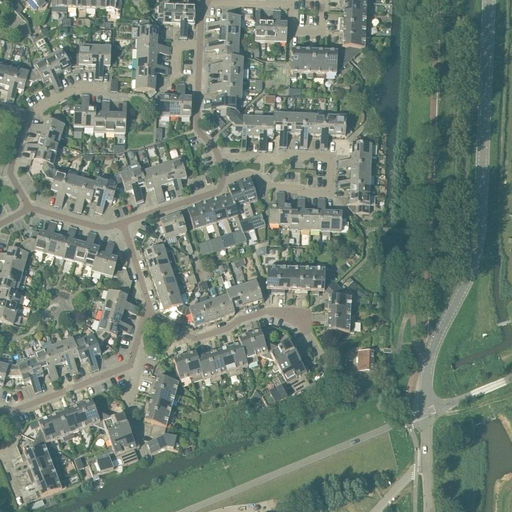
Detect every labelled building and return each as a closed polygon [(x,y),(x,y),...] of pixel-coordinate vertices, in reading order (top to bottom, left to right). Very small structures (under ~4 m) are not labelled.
[(31,0),(39,9),(45,3),(41,0),(31,0)] [(66,9),(66,0),(56,0),(57,0),(52,0),(52,8),(66,9)] [(76,0),(66,0),(66,9),(76,9),(76,0)] [(85,0),(76,0),(76,9),(86,9),(85,0)] [(95,0),(85,0),(86,9),(95,10),(95,0)] [(95,0),(95,10),(105,10),(105,0),(95,0)] [(105,0),(105,10),(119,11),(119,0),(105,0)] [(343,15),(366,16),(366,10),(371,10),(371,4),(340,3),(340,10),(343,10),(343,15)] [(173,26),(174,6),(163,6),(163,7),(159,6),(158,8),(157,15),(163,16),(163,19),(158,19),(154,22),(160,28),(163,25),(173,26)] [(183,39),(184,31),(183,26),(184,6),(174,6),(173,26),(180,26),(179,39),(183,39)] [(183,26),(184,31),(183,39),(187,40),(188,26),(194,27),(195,7),(184,6),(183,26)] [(256,11),(255,19),(255,23),(254,43),(265,44),(266,24),(259,24),(260,11),(256,11)] [(276,24),(276,20),(277,11),(273,11),(272,24),(266,24),(265,44),(275,44),(276,24)] [(277,11),(276,20),(276,24),(275,44),(286,45),(286,25),(280,24),(281,11),(277,11)] [(339,26),(370,27),(370,22),(365,21),(366,16),(343,15),(343,19),(340,19),(339,26)] [(207,27),(215,28),(219,28),(239,29),(240,19),(220,18),(219,24),(207,24),(207,27)] [(137,40),(157,41),(157,30),(160,28),(154,22),(151,25),(151,30),(148,30),(149,22),(142,22),(139,25),(139,30),(137,30),(137,40)] [(370,27),(339,26),(339,32),(343,33),(342,37),(339,37),(365,38),(365,33),(370,33),(370,27)] [(219,28),(215,28),(207,27),(206,31),(219,32),(219,38),(239,39),(239,29),(219,28)] [(365,38),(339,37),(338,44),(342,44),(342,49),(344,49),(341,53),(349,62),(363,50),(364,50),(365,38)] [(206,48),(214,48),(218,49),(238,49),(239,39),(219,38),(219,45),(206,44),(206,48)] [(39,49),(45,45),(43,40),(36,44),(39,49)] [(156,51),(161,51),(169,52),(170,48),(156,48),(157,41),(137,40),(136,50),(156,51)] [(72,59),(74,68),(78,67),(89,67),(90,48),(79,47),(79,59),(72,59)] [(99,81),(99,73),(99,68),(100,48),(90,48),(89,67),(95,68),(95,81),(99,81)] [(99,68),(99,73),(99,81),(102,81),(103,68),(110,68),(110,48),(100,48),(99,68)] [(218,49),(214,48),(206,48),(206,52),(218,52),(218,59),(243,60),(238,59),(238,49),(218,49)] [(291,48),(290,79),(296,79),(296,74),(301,75),(302,52),(298,52),(298,48),(291,48)] [(302,52),(301,75),(307,75),(307,80),(313,80),(314,49),(307,49),(307,52),(302,52)] [(314,49),(313,80),(324,80),(324,76),(325,50),(325,53),(320,53),(321,49),(314,49)] [(169,52),(161,51),(156,51),(136,50),(136,60),(156,61),(156,55),(169,55),(169,52)] [(325,50),(324,76),(336,76),(336,74),(349,62),(341,53),(337,56),(337,54),(332,53),(332,50),(325,50)] [(52,57),(61,74),(70,69),(74,68),(72,59),(67,62),(61,51),(52,57)] [(52,79),(55,83),(59,90),(62,88),(56,77),(61,74),(52,57),(43,62),(52,79)] [(209,69),(218,69),(222,69),(242,70),(243,60),(218,59),(223,60),(222,66),(209,65),(209,69)] [(155,71),(161,72),(169,72),(169,68),(156,68),(156,61),(136,60),(136,71),(155,71)] [(363,60),(356,67),(359,70),(366,70),(369,67),(363,60)] [(49,81),(52,85),(56,92),(59,90),(55,83),(52,79),(43,62),(33,67),(35,70),(32,72),(37,82),(41,80),(43,84),(49,81)] [(8,68),(0,65),(0,86),(3,87),(8,68)] [(10,103),(12,95),(13,90),(18,71),(8,68),(3,87),(9,89),(6,102),(10,103)] [(222,69),(218,69),(209,69),(209,73),(222,73),(222,79),(242,80),(242,70),(222,69)] [(13,90),(12,95),(10,103),(13,104),(15,96),(17,91),(23,93),(26,83),(33,85),(37,82),(32,72),(28,74),(18,71),(13,90)] [(169,72),(161,72),(155,71),(136,71),(135,81),(155,82),(155,76),(168,76),(169,72)] [(209,89),(217,90),(221,90),(241,90),(242,80),(222,79),(222,86),(209,85),(209,89)] [(155,82),(135,81),(135,91),(148,92),(148,97),(151,100),(157,95),(155,92),(155,82)] [(180,98),(181,94),(181,85),(177,85),(177,98),(170,98),(169,118),(180,118),(180,98)] [(181,85),(181,94),(180,98),(180,118),(190,119),(191,99),(185,99),(185,85),(181,85)] [(221,90),(217,90),(209,89),(209,93),(221,93),(221,99),(216,99),(241,101),(241,90),(221,90)] [(169,118),(170,98),(160,98),(157,95),(151,100),(155,104),(159,104),(159,117),(169,118)] [(85,109),(85,105),(85,97),(82,96),(81,109),(74,109),(73,128),(84,129),(85,109)] [(85,97),(85,105),(85,109),(84,129),(94,129),(94,134),(95,109),(89,109),(89,97),(85,97)] [(239,115),(238,113),(236,111),(236,101),(241,101),(216,99),(216,106),(203,105),(203,110),(211,110),(216,110),(226,111),(226,118),(230,123),(239,115)] [(104,135),(105,110),(106,102),(102,102),(101,115),(95,114),(95,110),(95,109),(94,134),(104,135)] [(106,102),(105,110),(104,135),(114,135),(115,115),(109,115),(109,102),(106,102)] [(125,136),(126,111),(126,103),(122,103),(121,115),(115,115),(114,135),(125,136)] [(242,138),(242,143),(241,151),(245,151),(246,138),(252,139),(253,119),(243,118),(240,116),(239,115),(230,123),(235,127),(242,128),(242,138)] [(263,139),(263,144),(262,152),(266,152),(267,139),(273,139),(274,115),(273,115),(273,120),(263,119),(263,139)] [(283,148),(283,140),(283,135),(284,115),(274,115),(273,139),(273,135),(279,135),(279,148),(283,148)] [(283,135),(283,140),(283,148),(287,148),(287,135),(293,136),(294,116),(284,115),(283,135)] [(303,149),(303,141),(303,136),(304,116),(294,116),(293,136),(300,136),(299,149),(303,149)] [(303,136),(303,141),(303,149),(307,149),(307,136),(314,136),(314,117),(304,116),(303,136)] [(323,150),(323,141),(324,137),(325,117),(314,117),(314,136),(320,137),(319,149),(323,150)] [(324,137),(323,141),(323,150),(327,150),(327,137),(334,137),(335,117),(325,117),(324,137)] [(335,117),(334,137),(344,138),(346,139),(352,134),(349,131),(345,131),(345,118),(335,117)] [(262,152),(263,144),(263,139),(263,119),(253,119),(252,139),(259,139),(258,152),(262,152)] [(29,128),(37,131),(42,132),(61,137),(64,127),(45,121),(43,128),(30,125),(29,128)] [(42,132),(37,131),(29,128),(28,132),(41,135),(39,141),(58,147),(61,137),(42,132)] [(356,138),(350,144),(351,145),(351,156),(371,156),(371,146),(367,146),(367,142),(361,142),(361,146),(358,145),(358,141),(356,138)] [(24,148),(32,150),(36,151),(55,156),(58,147),(39,141),(37,148),(25,144),(24,148)] [(164,148),(162,142),(156,144),(158,150),(164,148)] [(36,151),(32,150),(24,148),(23,152),(35,155),(33,161),(44,164),(41,171),(44,176),(54,170),(53,167),(55,156),(36,151)] [(338,165),(346,166),(351,166),(370,167),(371,156),(351,156),(351,162),(338,162),(338,165)] [(176,183),(177,188),(180,196),(183,194),(179,182),(186,180),(180,161),(170,164),(176,183)] [(180,196),(177,188),(176,183),(170,164),(160,167),(166,186),(172,184),(176,197),(180,196)] [(351,166),(346,166),(338,165),(338,169),(350,170),(350,176),(370,177),(370,167),(351,166)] [(157,189),(158,194),(160,202),(164,201),(160,188),(166,186),(160,167),(150,170),(157,189)] [(136,191),(137,196),(140,204),(144,203),(139,190),(145,188),(147,193),(139,169),(130,172),(136,191)] [(153,191),(154,195),(157,203),(160,202),(158,194),(157,189),(150,170),(141,174),(140,169),(139,169),(147,193),(153,191)] [(57,208),(59,200),(61,195),(66,176),(56,173),(54,170),(44,176),(46,180),(54,182),(51,192),(57,194),(53,207),(57,208)] [(140,204),(137,196),(136,191),(130,172),(120,176),(126,194),(132,192),(136,205),(140,204)] [(61,195),(59,200),(57,208),(61,209),(65,196),(71,198),(76,179),(66,176),(61,195)] [(204,177),(207,185),(212,184),(210,176),(204,177)] [(337,186),(345,186),(350,186),(370,187),(370,177),(350,176),(350,182),(337,182),(337,186)] [(77,214),(79,206),(80,201),(86,181),(76,179),(71,198),(77,200),(73,213),(77,214)] [(80,201),(79,206),(77,214),(81,215),(84,202),(90,203),(97,180),(97,179),(95,184),(86,181),(80,201)] [(98,214),(100,206),(101,201),(107,182),(97,180),(90,203),(91,203),(92,199),(98,200),(94,213),(98,214)] [(265,227),(261,215),(253,218),(250,206),(250,204),(256,202),(250,181),(239,184),(254,231),(265,227)] [(100,206),(98,214),(102,215),(104,207),(105,203),(112,204),(114,198),(115,194),(118,185),(107,182),(101,201),(100,206)] [(243,234),(254,231),(239,184),(227,188),(230,196),(243,234)] [(350,186),(345,186),(337,186),(337,190),(350,190),(349,196),(369,197),(370,187),(350,186)] [(280,207),(280,202),(281,194),(277,194),(276,206),(270,206),(269,226),(279,226),(280,207)] [(284,207),(284,202),(285,194),(281,194),(280,202),(280,207),(279,226),(289,227),(289,232),(290,207),(284,207)] [(246,243),(243,234),(230,196),(220,200),(235,246),(246,243)] [(349,207),(347,208),(353,214),(353,215),(356,215),(368,215),(369,215),(369,208),(369,197),(349,196),(349,207)] [(300,212),(301,207),(301,199),(297,199),(297,212),(290,212),(291,207),(290,207),(289,232),(299,232),(300,212)] [(301,199),(301,207),(300,212),(299,232),(310,232),(311,213),(304,212),(305,200),(301,199)] [(224,250),(235,246),(220,200),(209,203),(224,250)] [(321,213),(321,208),(321,200),(317,200),(317,213),(311,213),(310,232),(320,233),(321,213)] [(321,200),(321,208),(321,213),(320,233),(330,233),(331,213),(325,213),(325,200),(321,200)] [(209,203),(198,207),(213,253),(224,250),(209,203)] [(213,253),(198,207),(187,210),(194,232),(200,230),(202,231),(206,243),(198,245),(202,257),(213,253)] [(331,213),(330,233),(345,234),(346,221),(348,218),(343,212),(341,214),(331,213)] [(170,218),(176,237),(186,234),(180,215),(170,218)] [(176,237),(170,218),(160,222),(164,234),(160,236),(157,240),(164,244),(166,241),(176,237)] [(44,255),(51,231),(53,224),(49,223),(46,235),(39,233),(39,234),(34,233),(32,235),(30,241),(29,241),(25,243),(31,254),(34,252),(44,255)] [(53,224),(51,231),(44,255),(54,258),(59,238),(53,237),(57,225),(53,224)] [(69,241),(71,237),(73,229),(69,228),(66,240),(59,238),(54,258),(64,260),(69,241)] [(73,229),(71,237),(69,241),(64,260),(74,263),(79,244),(73,242),(77,230),(73,229)] [(89,247),(90,242),(92,234),(89,233),(85,245),(79,244),(74,263),(83,266),(89,247)] [(92,234),(90,242),(89,247),(83,266),(93,268),(92,273),(99,249),(93,248),(96,235),(92,234)] [(147,263),(166,257),(163,247),(164,244),(157,240),(155,245),(157,249),(144,253),(147,263)] [(31,254),(25,243),(21,246),(19,253),(8,250),(7,257),(2,255),(0,254),(0,258),(6,260),(25,266),(28,256),(31,254)] [(107,257),(109,252),(111,244),(107,243),(104,256),(98,254),(99,249),(92,273),(102,276),(107,257)] [(111,244),(109,252),(107,257),(102,276),(112,279),(112,278),(114,272),(117,260),(111,258),(114,245),(111,244)] [(147,263),(150,273),(169,267),(166,257),(147,263)] [(0,262),(5,264),(3,270),(22,276),(25,266),(6,260),(0,258),(0,262)] [(271,295),(278,295),(279,264),(273,264),(273,269),(267,269),(266,291),(271,291),(271,295)] [(289,292),(290,269),(284,269),(284,264),(279,264),(278,295),(284,295),(284,292),(289,292)] [(300,296),(302,265),(296,265),(296,270),(290,269),(289,292),(294,292),(294,296),(300,296)] [(312,296),(313,270),(307,270),(307,265),(302,265),(300,296),(307,296),(307,293),(312,293),(311,296),(312,296)] [(150,273),(153,283),(172,277),(169,267),(150,273)] [(19,285),(22,276),(3,270),(1,276),(0,275),(0,279),(0,280),(19,285)] [(313,270),(312,296),(318,297),(318,293),(324,293),(324,291),(327,295),(337,286),(335,284),(324,272),(325,271),(313,270)] [(127,298),(132,283),(129,282),(126,271),(119,273),(114,272),(112,278),(118,279),(113,294),(127,298)] [(153,283),(157,292),(176,286),(172,277),(153,283)] [(0,290),(21,296),(17,295),(19,285),(0,280),(0,279),(0,290)] [(262,301),(255,282),(245,286),(252,305),(262,301)] [(157,292),(160,302),(179,296),(176,286),(157,292)] [(245,286),(236,289),(242,308),(252,305),(245,286)] [(324,310),(350,311),(350,299),(349,299),(338,288),(337,286),(327,295),(331,298),(328,298),(328,303),(324,303),(324,310)] [(236,289),(226,292),(234,316),(234,315),(233,311),(242,308),(236,289)] [(0,301),(18,306),(21,296),(0,290),(2,291),(0,297),(0,301)] [(224,319),(234,316),(226,292),(227,297),(218,300),(224,319)] [(124,308),(129,310),(137,312),(138,308),(125,305),(127,298),(113,294),(108,293),(105,303),(124,308)] [(182,315),(185,308),(182,306),(179,296),(160,302),(163,312),(176,308),(177,313),(182,315)] [(218,300),(208,303),(214,322),(224,319),(218,300)] [(0,311),(16,316),(18,306),(0,301),(0,311)] [(137,312),(129,310),(124,308),(105,303),(102,313),(122,318),(123,312),(136,316),(137,312)] [(208,303),(198,306),(205,325),(214,322),(208,303)] [(205,325),(198,306),(188,309),(185,308),(182,315),(186,317),(191,316),(195,328),(205,325)] [(324,321),(354,322),(355,317),(350,317),(350,311),(324,310),(328,310),(327,315),(324,315),(324,321)] [(0,322),(13,326),(16,316),(0,311),(0,322)] [(119,328),(124,329),(131,332),(133,328),(120,324),(122,318),(102,313),(100,322),(119,328)] [(354,322),(324,321),(323,328),(327,328),(327,333),(354,334),(354,322)] [(131,332),(124,329),(119,328),(100,322),(97,333),(95,335),(104,343),(110,336),(116,338),(118,332),(130,335),(131,332)] [(254,332),(248,334),(257,363),(258,363),(256,358),(260,357),(267,360),(273,344),(268,342),(264,344),(260,333),(255,335),(254,332)] [(238,341),(247,368),(247,367),(245,362),(251,360),(252,365),(257,363),(248,334),(242,336),(243,339),(238,341)] [(90,359),(92,364),(95,372),(99,370),(94,358),(100,355),(98,349),(104,343),(95,335),(93,337),(83,341),(90,359)] [(69,362),(71,367),(74,375),(78,373),(73,361),(79,359),(80,363),(81,363),(72,340),(62,344),(69,362)] [(95,372),(92,364),(90,359),(83,341),(74,344),(72,340),(81,363),(87,361),(92,373),(95,372)] [(247,368),(238,341),(240,346),(235,348),(234,344),(228,346),(238,376),(243,374),(242,369),(247,368)] [(74,375),(71,367),(69,362),(62,344),(53,347),(60,366),(66,364),(71,376),(74,375)] [(298,353),(295,347),(292,349),(289,345),(280,350),(277,346),(273,344),(267,360),(273,362),(275,366),(271,368),(298,353)] [(238,376),(228,346),(222,348),(223,352),(218,353),(225,375),(231,373),(232,377),(238,376)] [(50,370),(52,375),(55,382),(59,380),(54,368),(60,366),(53,347),(43,351),(50,370)] [(55,382),(52,375),(50,370),(43,351),(34,355),(43,378),(41,373),(47,371),(52,383),(55,382)] [(225,375),(218,353),(214,355),(213,351),(206,353),(216,383),(221,381),(220,376),(225,375)] [(342,361),(344,361),(344,366),(346,366),(346,361),(345,361),(345,353),(332,352),(332,361),(336,361),(336,366),(342,366),(342,361)] [(357,372),(372,373),(373,353),(358,352),(357,372)] [(204,382),(195,355),(190,356),(189,353),(183,355),(192,384),(203,381),(203,382),(204,382)] [(216,383),(206,353),(200,356),(201,359),(197,360),(195,355),(204,382),(209,380),(211,384),(216,383)] [(281,376),(300,365),(298,361),(301,359),(298,353),(271,368),(274,373),(278,371),(281,376)] [(33,382),(35,386),(38,394),(42,392),(37,380),(43,378),(34,355),(33,355),(35,359),(26,363),(33,382)] [(192,384),(183,355),(177,357),(178,360),(173,362),(176,370),(170,376),(179,384),(180,383),(191,380),(192,384)] [(13,379),(12,367),(8,367),(0,365),(1,363),(0,362),(0,385),(3,386),(5,379),(13,379)] [(38,394),(35,386),(33,382),(26,363),(16,367),(12,367),(13,379),(21,379),(23,385),(30,383),(35,395),(38,394)] [(300,365),(281,376),(284,381),(280,383),(282,388),(304,376),(309,373),(306,367),(303,369),(300,365)] [(150,389),(180,397),(175,396),(178,385),(179,384),(170,376),(165,381),(157,379),(155,384),(152,383),(150,389)] [(282,388),(261,400),(267,410),(287,399),(283,392),(290,388),(292,389),(295,394),(310,386),(304,376),(282,388)] [(180,397),(150,389),(148,395),(152,396),(151,401),(172,407),(174,401),(178,403),(180,397)] [(172,407),(151,401),(149,405),(146,404),(144,411),(174,419),(175,414),(171,412),(172,407)] [(99,429),(106,413),(100,411),(95,413),(92,403),(87,405),(85,402),(79,404),(90,433),(91,432),(89,428),(93,426),(99,429)] [(90,433),(79,404),(73,406),(74,410),(70,411),(78,432),(83,430),(85,435),(90,433)] [(58,412),(69,441),(75,439),(73,434),(78,432),(70,411),(66,413),(64,410),(58,412)] [(144,423),(151,425),(153,426),(166,429),(167,423),(172,425),(174,419),(144,411),(142,417),(146,418),(144,423)] [(49,420),(57,441),(62,439),(64,443),(69,441),(58,412),(52,415),(53,418),(49,420)] [(113,421),(111,416),(106,413),(99,429),(105,431),(106,436),(102,437),(102,438),(131,427),(128,421),(125,422),(123,417),(113,421)] [(57,441),(49,420),(44,422),(43,418),(36,421),(42,434),(37,436),(34,441),(50,448),(52,442),(57,441)] [(153,426),(151,431),(162,434),(165,433),(166,429),(153,426)] [(111,447),(132,439),(130,434),(133,433),(131,427),(102,438),(104,443),(109,441),(111,447)] [(166,437),(165,433),(162,434),(151,431),(150,437),(155,439),(156,441),(166,437)] [(146,445),(151,456),(167,450),(178,453),(181,441),(166,437),(156,441),(146,445)] [(132,439),(111,447),(113,452),(108,454),(110,459),(133,450),(134,450),(139,448),(137,442),(133,443),(132,439)] [(28,467),(49,459),(47,454),(50,448),(34,441),(32,447),(34,452),(20,457),(23,464),(26,462),(28,467)] [(120,461),(123,467),(138,461),(134,450),(133,450),(110,459),(88,467),(94,482),(99,480),(97,477),(113,471),(110,463),(118,460),(120,461)] [(49,459),(28,467),(30,471),(26,473),(29,479),(57,468),(55,462),(51,464),(49,459)] [(36,488),(57,480),(55,475),(60,473),(57,468),(29,479),(31,485),(35,484),(36,488)] [(57,480),(36,488),(38,492),(35,494),(37,500),(66,489),(64,483),(59,485),(57,480)]
